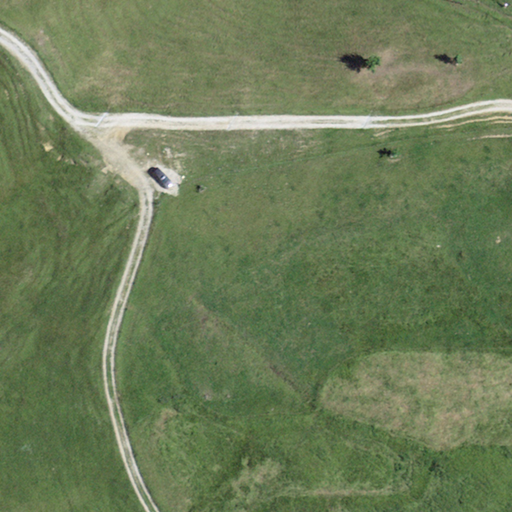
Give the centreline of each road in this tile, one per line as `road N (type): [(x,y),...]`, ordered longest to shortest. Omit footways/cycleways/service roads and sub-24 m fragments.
road 1 (track): [(78,122),(416,121),(511,106)]
road 2 (track): [(153,511),(130,463),(108,365),(146,195),(127,164),(78,122)]
